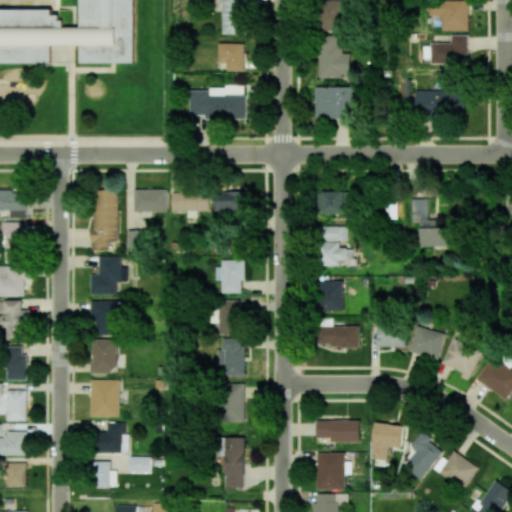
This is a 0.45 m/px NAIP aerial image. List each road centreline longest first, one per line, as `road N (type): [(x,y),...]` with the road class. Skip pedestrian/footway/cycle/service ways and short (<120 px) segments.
road 1 (residential): [(0,151),(511,153)]
road 2 (residential): [(284,511),(283,0)]
road 3 (residential): [(61,511),(61,152)]
road 4 (residential): [(284,384),(411,390),(511,447)]
road 5 (residential): [(506,153),(505,0)]
